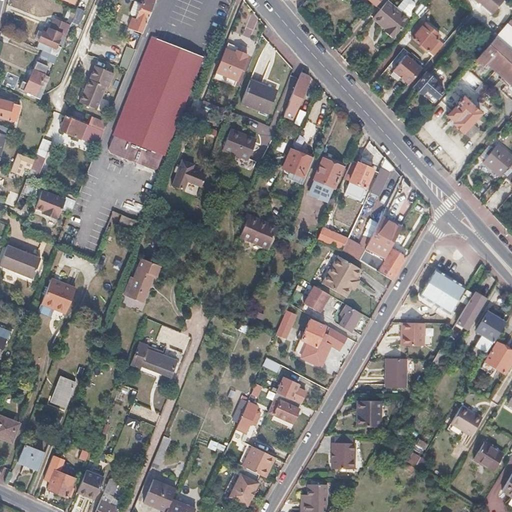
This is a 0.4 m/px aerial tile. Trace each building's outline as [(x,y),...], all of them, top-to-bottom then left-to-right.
[(138,0),(134,0),(132,8),(133,12),(138,14),(136,18),(134,17),(133,21),(130,20),(128,26),(143,32),(155,0),(143,0),(143,2),(138,0)] [(401,0),(396,7),(386,0),(385,0),(372,17),(385,27),(383,29),(393,37),(409,16),(412,8),(414,5),(415,1),(412,0),(401,0)] [(500,0),(474,0),(476,1),(476,0),(481,0),(493,9),(500,0)] [(426,7),(420,2),(414,10),(419,15),(426,7)] [(54,28),(45,25),(39,39),(44,41),(53,45),(50,51),(58,54),(71,23),(76,10),(72,9),(67,21),(58,17),(54,28)] [(76,9),(76,10),(71,23),(78,26),(84,12),(76,9)] [(414,30),(410,35),(412,36),(411,38),(426,51),(427,49),(434,54),(443,44),(437,39),(440,35),(424,22),(421,26),(416,32),(414,30)] [(511,27),(507,23),(496,36),(494,38),(511,53),(511,27)] [(496,36),(488,28),(479,38),(487,46),(489,44),(494,38),(496,36)] [(83,32),(75,29),(73,35),(80,38),(83,32)] [(203,56),(150,36),(112,135),(114,136),(108,149),(110,153),(157,171),(203,56)] [(487,46),(476,59),(484,65),(487,62),(506,78),(504,81),(509,85),(511,83),(511,87),(511,88),(511,64),(489,44),(487,46)] [(128,57),(126,56),(123,62),(130,64),(136,49),(130,46),(129,49),(130,50),(129,53),(130,53),(128,57)] [(50,51),(42,48),(40,55),(55,61),(58,54),(50,51)] [(236,53),(225,49),(216,71),(237,79),(247,54),(237,50),(236,53)] [(408,83),(421,67),(405,54),(392,69),(408,83)] [(29,82),(23,80),(21,88),(36,93),(35,96),(41,98),(47,82),(42,80),(48,64),(37,60),(29,82)] [(89,79),(88,79),(80,101),(97,108),(106,84),(109,85),(114,72),(95,65),(89,79)] [(309,75),(302,72),(284,114),(293,118),(309,78),(309,75)] [(435,79),(426,72),(413,86),(421,94),(425,89),(435,98),(443,90),(433,81),(435,79)] [(262,84),(251,79),(241,101),(268,112),(277,93),(261,86),(262,84)] [(262,84),(261,86),(277,93),(278,91),(262,84)] [(480,113),(463,97),(447,114),(455,122),(454,123),(463,132),(464,131),(473,121),(480,113)] [(19,104),(0,99),(0,115),(15,120),(19,104)] [(90,124),(65,114),(60,129),(77,136),(80,128),(87,131),(90,124)] [(107,122),(93,117),(90,124),(104,130),(107,122)] [(479,127),(473,121),(464,131),(471,137),(479,127)] [(90,124),(87,131),(95,134),(101,136),(104,130),(90,124)] [(239,132),(230,128),(222,148),(247,160),(255,142),(238,134),(239,132)] [(239,132),(238,134),(255,142),(256,139),(239,132)] [(101,136),(95,134),(90,145),(96,148),(101,136)] [(511,162),(511,155),(498,143),(482,162),(500,176),(511,162)] [(314,158),(291,148),(283,167),(282,168),(284,169),(285,171),(285,172),(289,173),(287,176),(303,183),(314,158)] [(34,158),(17,152),(11,167),(10,170),(18,173),(21,164),(30,168),(34,158)] [(328,202),(344,166),(342,165),(343,163),(325,155),(307,192),(328,202)] [(174,170),(177,171),(172,184),(183,189),(187,179),(201,185),(205,173),(192,168),(194,162),(182,158),(179,166),(176,165),(174,170)] [(357,162),(352,160),(343,179),(349,182),(357,162)] [(358,161),(357,162),(349,182),(344,193),(360,199),(374,169),(371,168),(366,165),(367,162),(361,160),(360,162),(358,161)] [(389,172),(381,168),(369,192),(378,196),(389,172)] [(65,198),(42,189),(35,206),(43,209),(48,211),(47,214),(56,217),(57,215),(58,215),(65,198)] [(249,215),(248,218),(261,224),(262,221),(249,215)] [(261,224),(248,218),(240,236),(267,248),(277,227),(262,221),(261,224)] [(401,229),(380,218),(366,246),(385,257),(401,229)] [(320,234),(318,239),(341,252),(341,251),(344,245),(347,239),(323,226),(320,234)] [(40,258),(7,244),(0,260),(0,265),(32,278),(40,258)] [(350,248),(344,245),(341,251),(347,254),(350,248)] [(355,251),(350,248),(347,254),(352,257),(355,251)] [(404,256),(392,249),(380,272),(392,278),(404,256)] [(362,255),(355,251),(352,257),(358,260),(360,256),(361,256),(362,255)] [(362,268),(338,253),(322,282),(346,296),(351,287),(357,277),(362,268)] [(361,256),(360,256),(358,260),(365,264),(368,258),(362,255),(361,256)] [(161,265),(141,257),(131,282),(128,281),(123,293),(143,301),(153,275),(156,276),(161,265)] [(378,264),(368,258),(365,264),(377,271),(379,267),(377,266),(378,264)] [(466,287),(437,270),(421,297),(449,314),(466,287)] [(361,279),(357,277),(351,287),(355,289),(361,279)] [(76,287),(51,278),(42,301),(52,306),(66,311),(76,287)] [(319,312),(329,294),(314,285),(304,303),(319,312)] [(474,293),(466,289),(463,294),(470,298),(474,293)] [(474,293),(470,298),(456,321),(464,326),(482,296),(474,292),(474,293)] [(421,297),(417,303),(446,319),(449,314),(421,297)] [(52,306),(42,301),(38,311),(49,315),(52,306)] [(341,311),(345,313),(338,324),(350,331),(361,313),(345,304),(341,311)] [(296,314),(286,310),(280,326),(289,330),(296,314)] [(486,311),(475,329),(483,333),(475,346),(486,353),(505,322),(486,311)] [(303,329),(300,335),(299,337),(306,340),(299,355),(319,364),(326,349),(322,347),(325,342),(329,344),(340,350),(347,337),(332,327),(329,334),(321,330),(324,324),(309,317),(303,329)] [(425,323),(403,322),(402,346),(425,347),(425,323)] [(289,330),(280,326),(277,333),(286,337),(289,330)] [(511,360),(511,350),(496,341),(484,360),(505,372),(511,360)] [(147,345),(139,342),(130,364),(167,380),(176,360),(156,352),(146,348),(147,345)] [(446,352),(440,348),(435,357),(441,361),(446,352)] [(280,364),(266,357),(263,365),(277,372),(280,364)] [(407,358),(386,357),(385,390),(406,390),(407,358)] [(282,377),(276,392),(292,399),(292,398),(299,401),(304,390),(295,386),(294,389),(287,387),(290,380),(282,377)] [(255,382),(251,393),(256,395),(261,385),(255,382)] [(72,388),(58,383),(50,401),(62,406),(64,400),(67,401),(72,388)] [(292,399),(276,392),(268,412),(291,422),(300,403),(292,399)] [(147,397),(145,402),(153,405),(151,410),(159,413),(163,404),(147,397)] [(247,400),(242,398),(239,406),(244,408),(247,400)] [(257,405),(247,400),(244,408),(238,422),(235,428),(245,433),(247,430),(248,426),(250,421),(255,423),(259,415),(255,410),(257,405)] [(357,410),(359,410),(359,426),(380,426),(381,401),(357,401),(357,410)] [(244,408),(239,406),(232,420),(238,422),(244,408)] [(480,418),(461,406),(451,424),(470,436),(480,418)] [(19,422),(0,414),(0,437),(11,441),(19,422)] [(64,423),(58,420),(56,426),(62,428),(64,423)] [(168,438),(162,436),(160,442),(166,444),(168,438)] [(335,444),(333,444),(332,470),(356,470),(356,444),(354,444),(354,436),(335,436),(335,444)] [(383,442),(381,445),(392,453),(396,445),(385,439),(383,442)] [(166,444),(160,442),(152,461),(159,464),(167,445),(166,444)] [(501,454),(482,442),(472,459),(491,470),(501,454)] [(43,452),(24,444),(17,462),(36,470),(43,452)] [(275,457),(252,445),(243,466),(244,466),(249,469),(260,475),(265,477),(275,457)] [(421,459),(410,453),(405,461),(413,465),(416,467),(421,459)] [(84,462),(72,457),(64,475),(54,471),(47,488),(67,496),(74,480),(77,481),(84,462)] [(249,469),(244,466),(230,496),(234,499),(249,469)] [(260,475),(249,469),(234,499),(248,505),(252,497),(253,498),(257,490),(256,489),(260,481),(257,480),(260,475)] [(511,472),(502,490),(511,496),(511,472)] [(103,477),(97,475),(90,494),(95,496),(103,477)] [(116,481),(108,478),(94,511),(116,511),(117,510),(117,509),(108,506),(109,503),(112,496),(110,495),(116,481)] [(178,481),(170,479),(168,486),(175,488),(178,481)] [(168,486),(153,480),(144,501),(166,510),(170,499),(175,488),(168,486)] [(324,511),(325,486),(300,485),(299,511),(324,511)] [(86,489),(79,486),(70,507),(82,511),(88,511),(92,504),(86,501),(87,499),(83,497),(86,489)] [(170,499),(166,510),(164,511),(193,511),(194,510),(170,499)]
